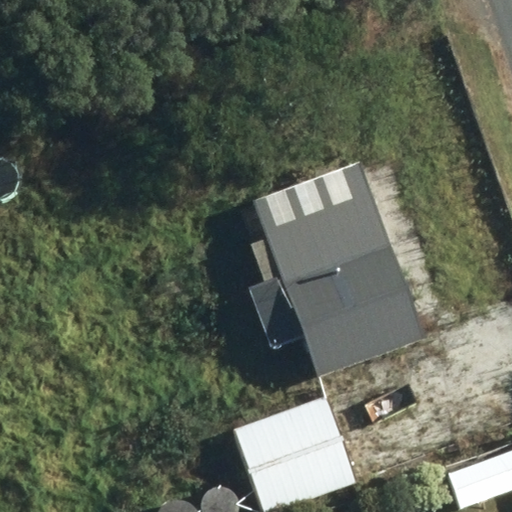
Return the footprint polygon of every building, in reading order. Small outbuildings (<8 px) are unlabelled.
[(139,0),(16,0),(19,11),(0,13),(0,53),(144,29),(139,0)] [(260,280),(245,285),(266,342),(300,330),(315,372),(417,335),(354,160),(248,198),(261,235),(246,240),(260,280)] [(231,437),(252,492),(237,498),(242,511),(265,511),(353,479),(321,395),(212,436),(214,443),(231,437)] [(201,450),(176,461),(190,494),(216,482),(201,450)] [(239,511),(240,511),(239,504),(237,497),(232,493),(226,490),(220,489),(214,490),(208,493),(203,497),(200,503),(200,510),(200,511),(239,511)]
